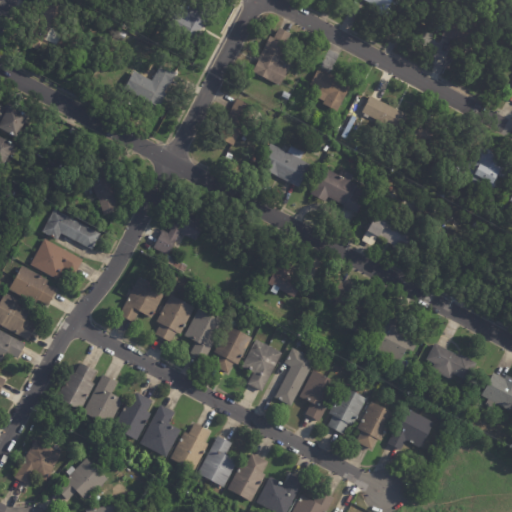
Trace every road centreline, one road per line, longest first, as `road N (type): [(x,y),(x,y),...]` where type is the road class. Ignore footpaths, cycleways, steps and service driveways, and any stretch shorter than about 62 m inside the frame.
road 1 (residential): [(511,344),(0,71)]
road 2 (residential): [(253,0),(116,263),(70,323),(0,446)]
road 3 (residential): [(383,496),(70,323)]
road 4 (residential): [(511,130),(268,0)]
